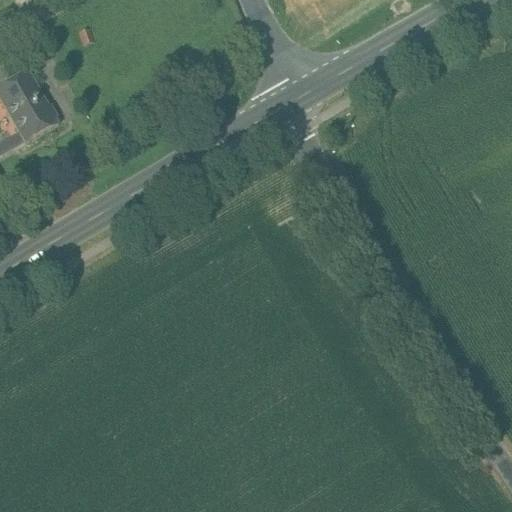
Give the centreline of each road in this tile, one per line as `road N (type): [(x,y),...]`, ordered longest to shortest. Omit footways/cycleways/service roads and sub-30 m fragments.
road 1 (unclassified): [(294,99),(297,124),(409,317),(511,471)]
road 2 (primary): [(294,99),(0,274)]
road 3 (primary): [(473,0),(294,99)]
